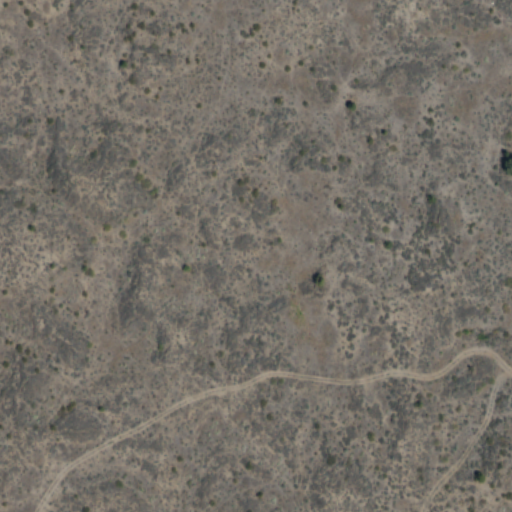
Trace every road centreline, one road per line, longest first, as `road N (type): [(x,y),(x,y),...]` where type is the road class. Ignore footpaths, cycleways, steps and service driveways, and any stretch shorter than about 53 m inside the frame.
road 1 (track): [(511,369),(460,351),(365,381),(284,376),(227,386),(91,454),(37,511)]
road 2 (track): [(510,369),(497,379),(487,418),(462,460),(423,511)]
